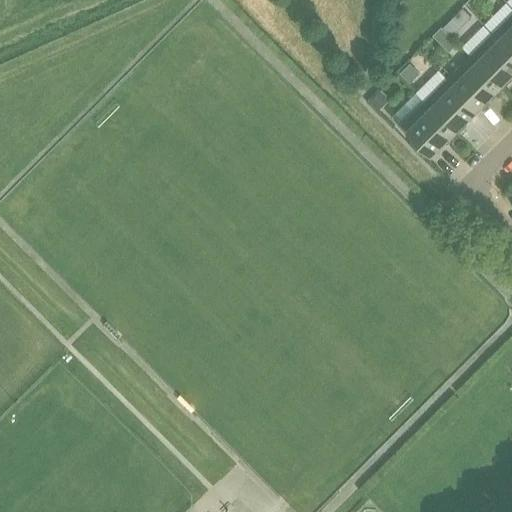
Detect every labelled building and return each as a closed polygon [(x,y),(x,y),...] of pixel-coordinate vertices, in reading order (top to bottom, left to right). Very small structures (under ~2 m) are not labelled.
[(493,32),(511,51),(511,13),(497,28),(489,20),(485,24),(493,32)] [(448,33),(442,27),(441,28),(435,35),(434,35),(440,41),(448,33)] [(511,51),(493,32),(470,55),(503,88),(511,79),(511,76),(510,75),(511,72),(511,51)] [(470,55),(447,78),(477,107),(489,95),(493,98),(503,88),(470,55)] [(428,90),(450,70),(444,64),(422,84),(428,90)] [(447,78),(425,100),(458,133),(468,123),(465,120),(477,107),(447,78)] [(382,86),(370,98),(380,107),(391,96),(382,86)] [(458,133),(425,100),(399,125),(410,136),(412,134),(431,153),(444,140),(447,144),(458,133)]
